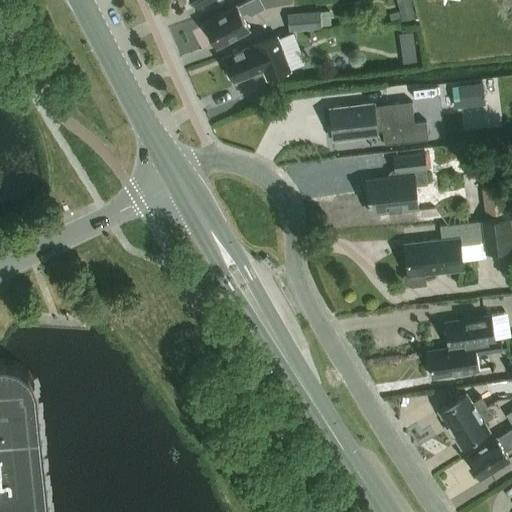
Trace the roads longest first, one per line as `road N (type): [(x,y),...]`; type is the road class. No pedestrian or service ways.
road 1 (residential): [(438,511),(303,293),(290,226),(273,189),(236,162),(175,172)]
road 2 (secondary): [(175,172),(386,511)]
road 3 (secondary): [(175,172),(83,0)]
